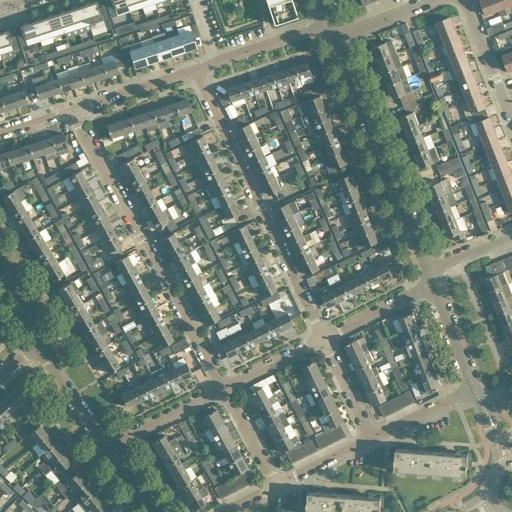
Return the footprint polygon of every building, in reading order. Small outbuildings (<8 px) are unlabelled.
[(112,0),(114,4),(108,6),(112,17),(114,16),(118,15),(130,10),(126,0),(112,0)] [(143,6),(140,0),(126,0),(130,10),(143,6)] [(297,16),(291,0),(269,0),(277,22),(273,23),(274,24),(297,16)] [(498,10),(493,0),(480,0),(486,15),(498,10)] [(510,6),(507,0),(493,0),(498,10),(500,16),(506,14),(504,8),(510,6)] [(96,1),(90,4),(89,3),(85,4),(85,5),(84,6),(90,24),(102,20),(103,20),(109,18),(105,7),(99,9),(96,1)] [(90,24),(84,6),(77,8),(77,7),(73,8),(73,9),(71,10),(78,28),(90,24)] [(78,28),(71,10),(65,12),(65,11),(60,12),(61,13),(59,14),(65,32),(78,28)] [(65,32),(59,14),(53,16),(52,15),(48,16),(48,17),(47,18),(53,36),(65,32)] [(450,17),(436,22),(441,34),(455,28),(450,17)] [(53,36),(47,18),(40,20),(40,19),(36,20),(36,21),(34,22),(40,40),(53,36)] [(511,20),(503,24),(505,29),(511,26),(511,20)] [(40,40),(34,22),(28,24),(28,23),(23,25),(24,25),(22,26),(24,33),(18,36),(22,47),(28,45),(28,44),(40,40)] [(415,46),(406,22),(400,25),(409,48),(415,46)] [(491,26),(486,28),(489,36),(505,29),(503,24),(502,22),(491,26)] [(194,38),(200,36),(196,25),(190,26),(192,31),(179,35),(185,51),(197,47),(194,38)] [(122,26),(116,28),(117,33),(119,35),(124,33),(122,26)] [(455,28),(441,34),(445,45),(459,39),(455,28)] [(419,29),(413,32),(417,43),(423,41),(419,30),(419,29)] [(7,31),(0,33),(0,53),(12,49),(13,50),(19,48),(15,36),(9,38),(7,31)] [(508,37),(506,32),(498,35),(500,40),(508,37)] [(185,51),(179,35),(167,39),(172,55),(185,51)] [(172,55),(167,39),(155,43),(160,59),(172,55)] [(463,50),(459,39),(445,45),(449,56),(463,50)] [(397,53),(395,49),(391,40),(373,47),(378,61),(397,53)] [(423,41),(417,43),(420,49),(426,47),(423,41)] [(103,50),(110,48),(108,42),(101,44),(103,50)] [(160,59),(155,43),(142,47),(148,63),(160,59)] [(148,63),(142,47),(130,51),(128,45),(121,47),(127,64),(133,62),(135,68),(148,63)] [(511,45),(500,50),(502,55),(502,56),(508,72),(511,69),(511,45)] [(444,58),(449,69),(468,62),(463,50),(449,56),(444,58)] [(420,58),(417,51),(412,54),(414,60),(420,58)] [(427,52),(421,54),(426,65),(431,63),(427,52)] [(124,65),(120,53),(113,55),(115,60),(103,64),(107,77),(119,73),(117,67),(124,65)] [(401,66),(397,53),(378,61),(383,73),(401,66)] [(417,68),(423,65),(420,58),(414,60),(417,68)] [(327,81),(321,63),(315,65),(310,67),(308,62),(304,63),(296,66),(300,79),(317,73),(321,83),(327,81)] [(468,62),(449,69),(453,80),(472,73),(468,62)] [(435,74),(431,63),(426,65),(430,76),(435,74)] [(107,77),(103,64),(92,68),(96,80),(107,77)] [(300,79),(296,66),(285,69),(289,82),(300,79)] [(406,78),(401,66),(383,73),(388,86),(406,78)] [(96,80),(92,68),(81,72),(85,84),(96,80)] [(289,82),(285,69),(273,73),(278,86),(289,82)] [(85,84),(81,72),(69,75),(73,88),(85,84)] [(441,76),(440,72),(435,74),(430,76),(432,80),(437,78),(438,81),(442,79),(441,76)] [(278,86),(273,73),(262,77),(266,90),(278,86)] [(452,81),(456,92),(463,90),(477,84),(472,73),(453,80),(452,81)] [(73,88),(69,75),(58,79),(62,92),(73,88)] [(50,95),(46,83),(44,77),(33,81),(37,92),(36,92),(37,94),(39,99),(50,95)] [(266,90),(262,77),(251,81),(255,94),(266,90)] [(419,88),(419,87),(411,90),(406,78),(388,86),(393,99),(399,96),(403,105),(423,97),(419,88)] [(440,86),(438,81),(437,78),(432,80),(435,88),(440,86)] [(62,92),(58,79),(46,83),(50,95),(62,92)] [(255,94),(251,81),(239,84),(244,97),(255,94)] [(230,93),(219,96),(223,105),(232,101),(244,97),(239,84),(228,88),(230,93)] [(481,95),(477,84),(463,90),(467,101),(481,95)] [(444,97),(440,86),(435,88),(439,99),(444,97)] [(317,87),(305,92),(307,95),(305,95),(306,98),(319,93),(317,87)] [(25,96),(23,91),(23,90),(12,94),(16,107),(27,103),(25,98),(27,97),(26,96),(25,96)] [(16,107),(12,94),(0,98),(5,111),(16,107)] [(320,95),(308,100),(302,103),(307,114),(325,107),(320,95)] [(487,112),(485,107),(486,106),(481,95),(467,101),(473,117),(487,112)] [(418,125),(414,112),(416,111),(415,107),(425,103),(423,97),(403,105),(407,114),(400,117),(405,130),(418,125)] [(289,98),(283,101),(285,106),(291,104),(289,98)] [(186,99),(175,103),(179,115),(190,111),(186,99)] [(449,108),(445,100),(440,102),(443,110),(449,108)] [(179,115),(175,103),(164,106),(168,119),(179,115)] [(266,105),(260,108),(262,113),(269,110),(266,105)] [(168,119),(164,106),(152,110),(157,122),(168,119)] [(329,118),(325,107),(307,114),(311,125),(329,118)] [(280,111),(285,123),(293,119),(288,108),(280,111)] [(452,116),(449,108),(443,110),(447,118),(452,116)] [(157,122),(152,110),(141,114),(145,126),(146,132),(158,128),(156,123),(157,122)] [(282,123),(276,111),(269,114),(272,120),(274,119),(277,125),(282,123)] [(473,117),(480,133),(494,128),(489,117),(487,112),(473,117)] [(145,126),(141,114),(130,118),(134,130),(145,126)] [(448,128),(443,115),(438,117),(438,118),(439,121),(441,126),(436,128),(437,132),(443,129),(443,130),(448,128)] [(247,121),(245,116),(238,119),(241,124),(247,121)] [(134,130),(130,118),(119,121),(123,134),(134,130)] [(311,125),(316,136),(321,134),(334,129),(329,118),(311,125)] [(291,120),(285,123),(289,132),(292,131),(292,133),(295,131),(291,120)] [(123,134),(119,121),(107,125),(109,130),(108,130),(109,132),(110,132),(111,137),(123,134)] [(256,135),(250,123),(239,129),(244,140),(256,135)] [(423,137),(418,125),(405,130),(410,143),(423,137)] [(192,131),(194,136),(201,133),(199,128),(192,131)] [(498,139),(494,128),(480,133),(484,145),(498,139)] [(321,134),(326,146),(338,141),(334,129),(321,134)] [(292,131),(289,132),(292,139),(298,137),(295,131),(292,133),(292,131)] [(51,138),(55,150),(57,156),(69,152),(63,134),(51,138)] [(261,145),(256,135),(244,140),(249,151),(261,145)] [(181,136),(175,139),(177,144),(183,141),(181,136)] [(207,146),(202,136),(190,141),(195,152),(207,146)] [(428,150),(423,137),(410,143),(415,155),(429,150),(428,150)] [(55,150),(51,138),(40,141),(44,153),(55,150)] [(156,138),(150,142),(153,148),(159,144),(156,138)] [(177,144),(175,139),(168,142),(171,147),(177,144)] [(503,150),(498,139),(484,145),(489,156),(503,150)] [(44,153),(40,141),(28,145),(32,157),(44,153)] [(319,148),(324,159),(342,152),(338,141),(326,146),(319,148)] [(465,149),(461,141),(457,143),(460,151),(465,149)] [(153,148),(150,142),(143,145),(147,151),(153,148)] [(32,157),(28,145),(17,149),(21,161),(32,157)] [(138,145),(128,150),(131,155),(140,150),(138,145)] [(266,156),(261,145),(249,151),(254,162),(266,156)] [(200,163),(212,157),(207,146),(195,152),(200,163)] [(434,147),(429,150),(415,155),(420,168),(440,160),(434,147)] [(303,148),(297,150),(299,155),(302,154),(303,156),(306,155),(303,148)] [(21,161),(17,149),(6,152),(10,165),(21,161)] [(119,162),(131,155),(128,150),(117,157),(119,162)] [(154,152),(157,159),(163,156),(160,150),(154,152)] [(507,162),(503,150),(489,156),(493,167),(507,162)] [(0,167),(10,165),(6,152),(0,154),(0,167)] [(347,163),(342,152),(324,159),(330,176),(337,173),(335,167),(347,163)] [(163,156),(157,159),(160,165),(166,162),(163,156)] [(173,156),(167,158),(170,164),(176,161),(173,156)] [(259,173),(271,167),(266,156),(254,162),(259,173)] [(217,168),(212,157),(200,163),(205,173),(205,174),(217,168)] [(440,171),(461,163),(459,157),(438,166),(440,171)] [(139,169),(133,159),(128,161),(126,162),(121,165),(127,176),(139,169)] [(179,168),(176,161),(170,164),(174,170),(179,168)] [(511,173),(507,162),(493,167),(498,178),(511,173)] [(76,163),(66,168),(62,170),(64,175),(79,168),(76,163)] [(442,177),(463,168),(461,163),(440,171),(442,177)] [(473,172),(470,163),(465,165),(468,173),(473,172)] [(305,173),(301,166),(296,169),(299,176),(305,173)] [(276,178),(271,167),(259,173),(264,183),(276,178)] [(223,179),(217,168),(205,174),(211,185),(223,179)] [(145,180),(139,169),(127,176),(133,186),(145,180)] [(306,171),(309,178),(315,175),(312,169),(306,171)] [(31,170),(26,173),(27,176),(26,177),(27,179),(34,175),(31,170)] [(81,171),(75,173),(73,174),(74,174),(69,177),(75,188),(86,181),(81,171)] [(171,171),(165,174),(168,180),(174,177),(171,171)] [(57,172),(51,175),(54,180),(60,177),(57,172)] [(27,176),(26,173),(19,177),(22,182),(27,179),(26,177),(27,176)] [(511,185),(511,173),(498,178),(502,190),(511,185)] [(337,192),(343,190),(356,185),(351,174),(333,181),(337,192)] [(44,185),(54,180),(51,175),(42,180),(44,185)] [(470,177),(474,188),(479,185),(475,175),(470,177)] [(177,184),(174,177),(168,180),(171,186),(177,184)] [(178,180),(181,186),(187,183),(183,177),(178,180)] [(276,178),(264,183),(269,194),(281,188),(276,178)] [(228,190),(223,179),(211,185),(205,187),(210,198),(216,195),(228,190)] [(150,190),(145,180),(133,186),(138,197),(150,190)] [(12,181),(9,183),(6,185),(8,187),(6,187),(8,190),(15,186),(12,181)] [(33,184),(37,191),(42,188),(39,181),(33,184)] [(92,192),(86,181),(75,188),(80,198),(92,192)] [(441,181),(427,186),(433,199),(446,194),(441,181)] [(475,197),(470,184),(465,186),(465,187),(470,199),(475,197)] [(360,196),(356,185),(343,190),(348,201),(360,196)] [(483,194),(479,185),(474,188),(477,196),(483,194)] [(511,198),(511,185),(502,190),(506,201),(511,198)] [(52,186),(47,189),(52,199),(54,198),(55,199),(58,198),(52,186)] [(320,186),(314,189),(319,200),(325,197),(320,186)] [(26,197),(20,187),(9,194),(8,193),(7,194),(7,195),(2,198),(8,208),(20,201),(26,197)] [(41,198),(46,195),(42,188),(37,191),(41,198)] [(156,201),(150,190),(138,197),(144,207),(156,201)] [(233,201),(228,190),(216,195),(221,206),(233,201)] [(98,202),(92,192),(80,198),(86,209),(98,202)] [(176,195),(179,201),(184,198),(181,192),(176,195)] [(451,206),(446,194),(433,199),(438,212),(451,206)] [(364,208),(360,196),(348,201),(352,212),(364,208)] [(478,204),(475,197),(470,199),(472,206),(478,204)] [(61,203),(58,198),(55,199),(54,198),(52,199),(56,206),(61,203)] [(162,211),(167,208),(161,198),(156,201),(144,207),(150,218),(162,211)] [(188,205),(184,198),(179,201),(182,207),(188,205)] [(26,212),(20,201),(8,208),(15,219),(26,212)] [(238,211),(233,201),(221,206),(226,217),(221,220),(226,230),(237,224),(232,214),(238,211)] [(294,201),(288,203),(276,209),(281,220),(293,214),(299,212),(300,211),(294,201)] [(481,204),(483,210),(489,208),(486,201),(481,204)] [(45,205),(49,212),(54,209),(50,202),(45,205)] [(103,213),(98,202),(86,209),(92,219),(103,213)] [(195,212),(201,210),(197,203),(192,206),(195,212)] [(456,219),(451,206),(438,212),(443,224),(456,219)] [(167,208),(162,211),(150,218),(156,228),(161,226),(163,225),(162,225),(173,219),(167,208)] [(333,215),(330,208),(324,211),(327,218),(333,215)] [(369,219),(364,208),(352,212),(357,223),(369,219)] [(493,219),(491,213),(489,208),(483,210),(487,222),(493,219)] [(57,215),(54,209),(49,212),(52,218),(57,215)] [(487,228),(483,219),(480,210),(475,212),(474,212),(481,231),(478,232),(480,236),(489,232),(487,228)] [(60,214),(63,220),(69,217),(65,211),(60,214)] [(33,222),(26,212),(15,219),(21,229),(33,222)] [(293,214),(281,220),(287,231),(298,225),(304,222),(299,212),(293,214)] [(109,223),(103,213),(92,219),(97,230),(109,223)] [(206,221),(203,215),(198,217),(201,224),(206,221)] [(72,223),(69,217),(63,220),(67,226),(72,223)] [(324,218),(319,220),(321,226),(324,225),(324,226),(327,225),(324,218)] [(369,219),(357,223),(361,235),(373,230),(369,219)] [(461,231),(456,219),(443,224),(448,237),(454,235),(456,240),(466,236),(463,230),(461,231)] [(39,232),(33,222),(21,229),(27,239),(39,232)] [(115,234),(109,223),(97,230),(103,240),(115,234)] [(57,227),(60,233),(66,231),(62,224),(57,227)] [(244,224),(232,230),(235,236),(231,238),(233,243),(238,241),(250,235),(244,224)] [(201,231),(198,225),(193,228),(196,234),(201,231)] [(292,241),(304,236),(298,225),(287,231),(292,241)] [(342,237),(339,230),(334,233),(337,239),(342,237)] [(377,241),(373,230),(361,235),(365,246),(377,241)] [(70,238),(66,231),(60,233),(64,240),(70,238)] [(204,237),(201,231),(196,234),(199,239),(204,237)] [(45,243),(39,232),(27,239),(34,250),(45,243)] [(72,236),(75,242),(81,239),(77,233),(72,236)] [(179,243),(173,233),(161,239),(167,250),(179,243)] [(304,236),(292,241),(297,252),(309,247),(315,244),(310,233),(304,236)] [(121,245),(115,234),(103,240),(109,251),(121,245)] [(255,246),(250,235),(238,241),(243,252),(255,246)] [(215,238),(210,241),(213,248),(219,245),(215,238)] [(84,245),(81,239),(75,242),(79,248),(81,246),(84,245)] [(173,260),(189,251),(191,250),(188,245),(187,245),(184,240),(179,243),(167,250),(173,260)] [(337,247),(334,240),(328,242),(332,249),(337,247)] [(51,253),(45,243),(34,250),(40,260),(51,253)] [(98,243),(81,252),(91,271),(104,264),(100,257),(93,261),(88,252),(100,246),(98,243)] [(381,249),(378,244),(366,250),(368,255),(381,249)] [(68,248),(72,255),(77,252),(74,245),(68,248)] [(260,257),(255,246),(243,252),(248,263),(260,257)] [(210,247),(204,250),(207,256),(213,253),(210,247)] [(314,258),(309,247),(297,252),(302,263),(314,258)] [(350,254),(347,247),(342,250),(344,256),(350,254)] [(190,264),(195,262),(189,251),(173,260),(179,271),(190,265),(190,264)] [(86,268),(77,252),(72,255),(81,271),(86,268)] [(58,263),(51,253),(40,260),(46,270),(58,263)] [(215,259),(213,253),(207,256),(210,261),(215,259)] [(126,255),(115,261),(121,272),(132,266),(126,255)] [(218,257),(221,263),(226,260),(224,255),(218,257)] [(358,260),(355,255),(344,260),(347,266),(358,260)] [(260,257),(248,263),(253,273),(265,268),(260,257)] [(319,268),(314,258),(302,263),(307,274),(319,268)] [(511,269),(506,258),(501,260),(505,271),(508,270),(511,269)] [(229,265),(226,260),(221,263),(224,268),(229,265)] [(347,266),(344,260),(338,263),(341,268),(347,266)] [(505,271),(501,260),(495,262),(500,273),(505,271)] [(508,284),(504,272),(500,273),(495,262),(485,266),(489,277),(485,279),(489,291),(508,284)] [(64,274),(58,263),(46,270),(52,281),(57,278),(58,278),(60,277),(59,277),(64,274)] [(386,263),(375,268),(381,280),(391,274),(386,263)] [(196,275),(190,265),(179,271),(184,281),(196,275)] [(138,276),(132,266),(121,272),(127,282),(138,276)] [(215,271),(218,277),(223,274),(220,268),(215,271)] [(271,279),(265,268),(253,273),(258,284),(271,279)] [(381,280),(375,268),(365,273),(364,273),(370,285),(381,280)] [(364,273),(365,273),(363,269),(359,271),(352,274),(354,279),(353,279),(359,290),(370,285),(364,273)] [(323,270),(316,273),(319,279),(325,276),(323,273),(325,273),(323,270)] [(98,271),(93,274),(99,284),(104,281),(98,271)] [(190,292),(202,285),(206,283),(201,272),(196,275),(184,281),(190,292)] [(226,279),(223,274),(218,277),(221,282),(226,279)] [(229,278),(232,284),(237,281),(234,275),(229,278)] [(86,279),(89,286),(94,283),(91,276),(86,279)] [(144,287),(138,276),(127,282),(133,293),(144,287)] [(276,289),(271,279),(258,284),(261,289),(264,295),(276,289)] [(359,290),(353,279),(351,280),(343,284),(348,296),(359,290)] [(348,296),(343,284),(341,280),(330,285),(332,289),(338,301),(348,296)] [(80,291),(74,281),(65,286),(63,287),(58,290),(65,301),(76,294),(76,293),(80,291)] [(240,287),(237,281),(232,284),(235,290),(240,287)] [(98,289),(94,283),(89,286),(93,292),(98,289)] [(511,295),(511,293),(508,284),(489,291),(494,302),(511,295)] [(208,296),(202,285),(190,292),(196,302),(208,296)] [(110,292),(107,286),(101,289),(104,295),(110,292)] [(150,297),(144,287),(133,293),(139,304),(150,297)] [(338,301),(332,289),(321,295),(319,290),(313,293),(319,304),(325,301),(327,306),(338,301)] [(234,295),(232,290),(226,293),(228,298),(234,295)] [(113,299),(110,292),(104,295),(108,302),(113,299)] [(277,292),(266,297),(268,303),(280,297),(277,292)] [(82,304),(76,294),(65,301),(71,311),(82,304)] [(234,295),(228,298),(232,305),(237,302),(234,295)] [(498,314),(511,308),(511,295),(494,302),(498,314)] [(213,307),(208,296),(196,302),(202,313),(213,307)] [(156,308),(150,297),(139,304),(132,307),(137,318),(139,317),(156,308)] [(240,299),(243,306),(248,303),(245,297),(240,299)] [(268,303),(266,297),(260,300),(262,305),(268,303)] [(101,307),(106,304),(102,298),(97,301),(101,307)] [(82,304),(71,311),(77,321),(88,314),(82,304)] [(109,310),(106,304),(101,307),(104,313),(109,310)] [(247,314),(253,311),(250,306),(244,309),(247,314)] [(219,317),(213,307),(202,313),(207,323),(219,317)] [(116,316),(121,313),(118,308),(113,310),(116,316)] [(161,319),(156,308),(139,317),(145,328),(150,325),(161,319)] [(511,321),(511,308),(498,314),(503,325),(511,321)] [(247,314),(244,309),(238,312),(241,317),(247,314)] [(286,312),(275,318),(281,329),(292,324),(286,312)] [(116,316),(119,322),(124,319),(121,313),(116,316)] [(418,326),(413,313),(409,315),(408,314),(406,315),(407,316),(399,319),(404,332),(418,326)] [(95,325),(88,314),(77,321),(83,332),(95,325)] [(231,322),(229,316),(223,319),(225,324),(231,322)] [(109,321),(112,328),(117,325),(114,318),(109,321)] [(281,329),(275,318),(265,323),(270,335),(281,329)] [(167,329),(161,319),(150,325),(156,335),(167,329)] [(225,324),(223,319),(217,322),(219,327),(225,324)] [(511,334),(511,321),(503,325),(507,336),(511,334)] [(270,335),(265,323),(254,328),(260,340),(270,335)] [(101,335),(95,325),(83,332),(90,342),(101,335)] [(121,331),(117,325),(112,328),(115,334),(121,331)] [(422,338),(418,326),(404,332),(408,343),(409,344),(422,338)] [(124,331),(128,337),(133,334),(130,328),(124,331)] [(243,334),(241,328),(230,334),(238,351),(249,346),(243,334)] [(260,340),(254,328),(243,334),(249,346),(260,340)] [(375,330),(378,337),(384,334),(381,328),(375,330)] [(173,340),(167,329),(156,335),(162,346),(173,340)] [(107,345),(107,344),(110,342),(104,333),(101,335),(90,342),(96,352),(107,345)] [(133,334),(128,337),(130,343),(136,340),(133,334)] [(238,351),(230,334),(229,334),(228,334),(219,339),(227,356),(238,351)] [(185,338),(170,345),(173,350),(175,354),(184,349),(185,352),(191,350),(190,346),(185,338)] [(427,350),(422,338),(409,344),(408,343),(402,346),(407,357),(408,358),(427,350)] [(120,343),(124,349),(129,346),(126,340),(120,343)] [(363,351),(368,349),(365,343),(360,345),(357,340),(351,343),(350,342),(348,343),(349,344),(345,346),(350,358),(363,351)] [(114,356),(107,345),(96,352),(102,363),(114,356)] [(173,350),(170,345),(164,348),(167,353),(173,350)] [(132,351),(129,346),(124,349),(127,354),(132,351)] [(141,348),(136,351),(139,357),(142,356),(144,354),(141,348)] [(373,361),(368,349),(363,351),(350,358),(356,369),(369,363),(373,361)] [(432,362),(427,350),(408,358),(407,357),(398,361),(401,367),(415,361),(418,368),(432,362)] [(120,366),(114,356),(102,363),(108,373),(113,370),(114,370),(115,369),(120,366)] [(296,363),(299,368),(301,367),(303,373),(299,375),(302,381),(306,379),(320,373),(314,361),(310,363),(310,362),(308,363),(306,358),(296,363)] [(437,374),(432,362),(418,368),(420,373),(416,375),(418,380),(416,381),(416,383),(423,380),(437,374)] [(185,363),(174,368),(180,380),(191,374),(185,363)] [(361,381),(378,373),(379,373),(376,367),(371,369),(369,363),(356,369),(361,381)] [(153,379),(159,390),(169,385),(164,373),(161,367),(150,373),(153,379)] [(180,380),(174,368),(164,373),(169,385),(180,380)] [(325,385),(320,373),(306,379),(312,391),(325,385)] [(384,385),(378,373),(361,381),(367,393),(380,387),(380,386),(384,385)] [(249,386),(252,392),(254,391),(261,387),(275,380),(273,374),(249,386)] [(423,380),(416,383),(418,388),(421,394),(427,392),(435,388),(436,389),(438,388),(437,388),(441,386),(437,374),(423,380)] [(278,379),(281,384),(284,383),(284,384),(287,382),(284,376),(278,379)] [(159,390),(153,379),(142,384),(148,396),(159,390)] [(408,388),(406,383),(402,384),(402,383),(398,384),(401,391),(408,388)] [(148,396),(142,384),(131,389),(137,401),(148,396)] [(331,396),(325,385),(312,391),(309,392),(310,393),(309,393),(312,398),(315,404),(331,396)] [(267,399),(267,398),(261,387),(254,391),(252,392),(249,394),(255,405),(267,399)] [(385,399),(381,390),(380,387),(367,393),(373,405),(377,403),(378,406),(383,404),(387,402),(385,399)] [(137,401),(131,389),(120,395),(126,406),(137,401)] [(415,402),(410,391),(404,394),(409,405),(415,402)] [(12,392),(3,400),(12,410),(21,402),(12,392)] [(409,405),(404,394),(399,396),(404,407),(409,405)] [(274,410),(270,404),(276,401),(273,395),(267,398),(267,399),(255,405),(261,417),(274,410)] [(336,408),(331,396),(315,404),(311,405),(314,411),(320,408),(323,414),(336,408)] [(404,407),(399,396),(394,398),(399,409),(404,407)] [(399,409),(394,398),(389,401),(394,412),(399,409)] [(299,405),(296,399),(290,402),(293,407),(295,405),(296,407),(299,405)] [(12,410),(3,400),(0,403),(0,414),(3,418),(12,410)] [(389,401),(387,402),(383,404),(389,415),(394,412),(389,401)] [(389,415),(383,404),(378,406),(384,417),(389,415)] [(342,420),(336,408),(323,414),(327,421),(321,424),(325,433),(330,431),(335,428),(340,425),(338,422),(342,420)] [(209,428),(222,421),(216,410),(212,412),(212,411),(210,412),(210,413),(203,417),(206,423),(201,425),(204,431),(209,428)] [(286,418),(283,412),(277,415),(274,410),(261,417),(267,428),(286,418)] [(286,433),(283,427),(289,424),(286,418),(267,428),(270,433),(269,435),(271,439),(273,439),(274,440),(286,433)] [(178,423),(183,432),(184,433),(190,430),(184,420),(178,423)] [(29,429),(33,425),(30,421),(25,425),(29,429)] [(228,433),(222,421),(209,428),(216,439),(228,433)] [(310,428),(307,421),(302,424),(304,429),(307,428),(308,429),(310,428)] [(24,434),(29,429),(25,425),(20,430),(24,434)] [(39,425),(29,433),(37,442),(47,434),(39,425)] [(345,436),(340,425),(335,428),(340,439),(345,436)] [(340,439),(335,428),(330,431),(335,441),(340,439)] [(330,431),(325,433),(324,433),(330,444),(335,441),(330,431)] [(234,444),(228,433),(216,439),(222,451),(234,444)] [(289,439),(286,433),(274,440),(280,451),(284,449),(285,452),(291,450),(296,447),(300,445),(295,435),(289,439)] [(330,444),(324,433),(319,436),(325,446),(330,444)] [(55,443),(47,434),(37,442),(44,452),(55,443)] [(175,438),(168,442),(164,435),(157,440),(156,439),(154,440),(155,441),(152,443),(159,454),(171,447),(178,443),(175,438)] [(325,446),(319,436),(314,438),(319,449),(325,446)] [(13,438),(9,442),(12,447),(17,443),(13,438)] [(316,450),(311,440),(306,442),(311,453),(316,450)] [(12,447),(9,442),(4,446),(7,451),(12,447)] [(311,453),(306,442),(301,445),(306,456),(311,453)] [(62,453),(55,443),(44,452),(52,461),(62,453)] [(241,455),(234,444),(222,451),(216,454),(219,460),(225,456),(228,462),(241,455)] [(301,445),(300,445),(296,447),(301,458),(306,456),(301,445)] [(395,461),(394,469),(403,470),(430,472),(432,451),(396,449),(397,446),(393,446),(392,458),(395,458),(394,461),(395,461)] [(177,458),(171,447),(159,454),(165,465),(177,458)] [(301,458),(296,447),(291,450),(296,461),(301,458)] [(296,461),(291,450),(285,452),(291,463),(296,461)] [(430,472),(466,475),(467,467),(468,464),(470,465),(471,452),(467,452),(467,454),(432,451),(430,472)] [(70,462),(62,453),(52,461),(41,470),(45,474),(51,470),(59,479),(69,471),(65,466),(70,462)] [(247,467),(241,455),(222,465),(225,471),(231,468),(234,474),(241,471),(242,474),(245,473),(243,469),(247,467)] [(185,460),(181,463),(177,458),(165,465),(172,476),(184,469),(189,466),(185,460)] [(211,466),(208,460),(202,464),(204,468),(207,466),(208,468),(211,466)] [(5,469),(1,473),(10,482),(16,476),(11,472),(10,473),(5,469)] [(191,480),(184,469),(172,476),(179,487),(191,480)] [(217,476),(214,470),(208,474),(210,478),(213,476),(214,478),(217,476)] [(73,476),(69,471),(59,479),(54,484),(65,497),(69,494),(85,481),(78,472),(73,476)] [(245,473),(242,474),(240,475),(245,486),(250,483),(245,473)] [(245,486),(240,475),(235,478),(240,488),(245,486)] [(220,481),(217,476),(214,478),(213,476),(210,478),(214,485),(220,481)] [(240,488),(235,478),(230,480),(235,491),(240,488)] [(185,498),(203,487),(200,482),(194,486),(191,480),(179,487),(185,498)] [(235,491),(230,480),(225,483),(230,493),(235,491)] [(93,491),(85,481),(69,494),(77,503),(93,491)] [(3,483),(0,487),(6,492),(9,488),(3,483)] [(16,483),(13,488),(17,491),(19,489),(20,490),(22,488),(16,483)] [(230,493),(225,483),(220,485),(225,496),(230,493)] [(225,496),(220,485),(214,488),(219,499),(225,496)] [(207,493),(203,487),(185,498),(192,510),(194,509),(196,508),(198,507),(205,503),(201,497),(207,493)] [(22,496),(26,492),(22,488),(20,490),(19,489),(17,491),(22,496)] [(309,491),(309,490),(305,489),(305,490),(304,501),(307,501),(307,504),(307,511),(343,511),(344,494),(309,491)] [(101,500),(93,491),(77,503),(84,511),(85,511),(90,508),(91,508),(101,500)] [(380,495),(380,497),(344,494),(343,511),(379,511),(380,510),(381,507),(383,507),(384,496),(380,495)] [(48,511),(43,507),(45,505),(37,497),(30,504),(33,506),(39,511),(48,511)] [(105,511),(108,509),(101,500),(91,508),(93,511),(105,511)] [(24,508),(20,511),(27,511),(28,511),(32,509),(31,508),(33,506),(30,504),(29,503),(27,504),(24,508)]
